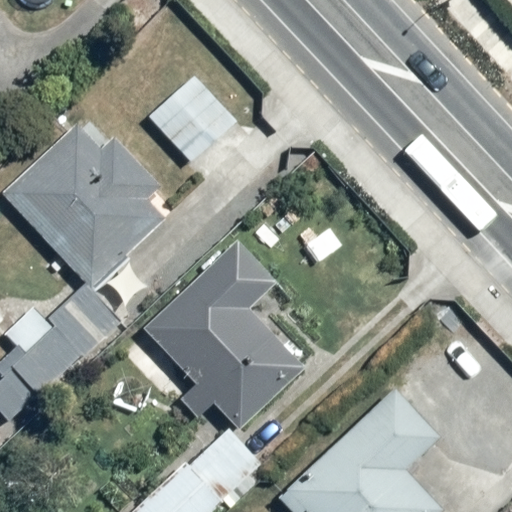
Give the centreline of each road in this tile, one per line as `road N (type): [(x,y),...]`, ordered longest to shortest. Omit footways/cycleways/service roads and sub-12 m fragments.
road 1 (secondary): [(511,248),(278,0)]
road 2 (secondary): [(379,0),(511,142)]
